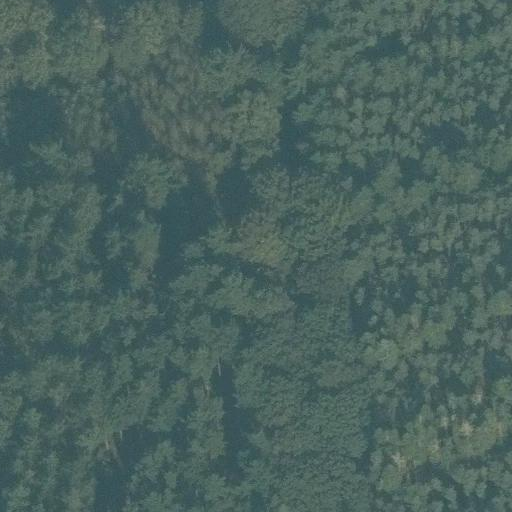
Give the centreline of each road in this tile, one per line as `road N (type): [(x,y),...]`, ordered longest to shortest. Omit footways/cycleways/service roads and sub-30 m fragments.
road 1 (track): [(281,11),(330,511)]
road 2 (track): [(23,45),(229,0)]
